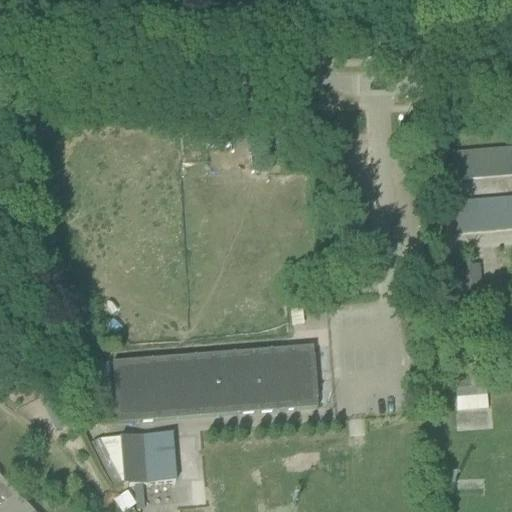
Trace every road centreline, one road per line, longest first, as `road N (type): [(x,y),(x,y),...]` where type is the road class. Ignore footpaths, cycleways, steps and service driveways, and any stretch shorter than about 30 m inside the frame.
road 1 (residential): [(0,46),(260,80),(392,81)]
road 2 (residential): [(392,81),(511,78)]
